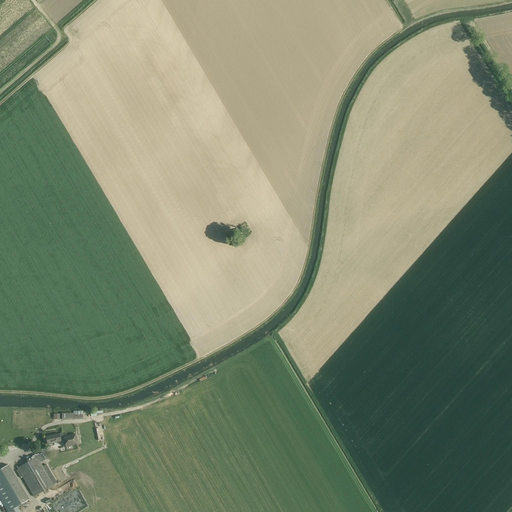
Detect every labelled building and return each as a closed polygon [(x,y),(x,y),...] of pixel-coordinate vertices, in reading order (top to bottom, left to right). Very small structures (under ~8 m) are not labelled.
[(235,225),(227,230),(232,236),(239,231),(235,225)] [(62,420),(81,419),(83,419),(83,411),(73,412),(73,413),(62,414),(62,420)] [(59,434),(45,437),(47,445),(54,443),(54,445),(57,445),(56,443),(61,442),(61,441),(64,440),(65,447),(77,444),(75,434),(67,436),(66,434),(63,434),(63,433),(59,434)] [(42,467),(36,457),(17,468),(34,497),(53,485),(56,483),(46,465),(42,467)] [(8,465),(0,469),(0,498),(7,511),(20,511),(17,507),(29,500),(8,465)]
